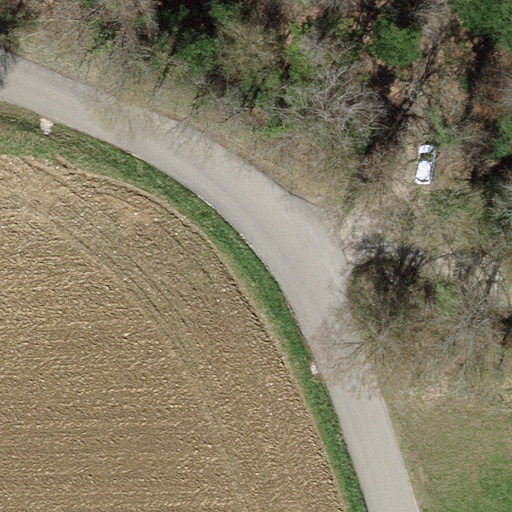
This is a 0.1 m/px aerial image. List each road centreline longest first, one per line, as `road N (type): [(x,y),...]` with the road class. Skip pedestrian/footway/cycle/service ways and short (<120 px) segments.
road 1 (tertiary): [(394,511),(369,418),(323,313),(273,230),(186,165),(0,70)]
road 2 (track): [(273,230),(375,244),(511,289)]
